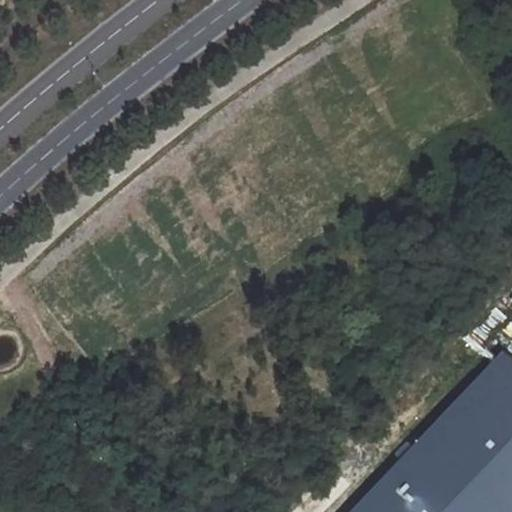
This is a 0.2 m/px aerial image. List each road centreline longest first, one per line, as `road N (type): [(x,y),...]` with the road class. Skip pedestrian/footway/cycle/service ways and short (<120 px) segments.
road 1 (primary): [(0,198),(141,77),(250,0)]
road 2 (primary): [(164,0),(0,130)]
